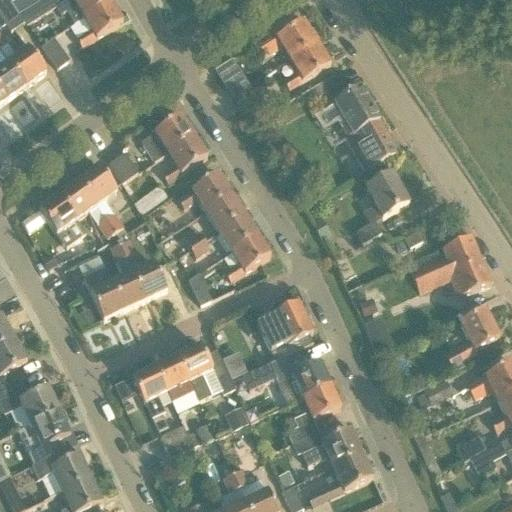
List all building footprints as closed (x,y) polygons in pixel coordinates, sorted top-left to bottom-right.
[(10,0),(0,6),(0,53),(7,49),(0,40),(0,31),(6,28),(11,35),(25,27),(20,17),(13,4),(10,0)] [(35,0),(20,0),(13,4),(20,17),(39,6),(35,0)] [(74,0),(70,2),(71,3),(56,12),(61,19),(76,11),(83,23),(110,7),(106,0),(74,0)] [(39,6),(20,17),(25,27),(27,30),(46,18),(39,6)] [(82,52),(123,29),(110,7),(83,23),(91,36),(77,44),(82,52)] [(294,33),(289,26),(253,48),(263,65),(282,52),(290,65),(317,48),(304,27),(294,33)] [(57,74),(70,65),(54,42),(41,51),(57,74)] [(303,86),(330,69),(317,48),(290,65),(298,77),(284,86),(289,94),(303,85),(303,86)] [(25,92),(46,78),(29,53),(8,68),(25,92)] [(0,97),(6,106),(25,92),(8,68),(0,73),(0,97)] [(225,90),(226,91),(232,101),(263,81),(262,81),(249,89),(242,79),(225,90)] [(316,87),(319,95),(337,88),(333,79),(316,87)] [(249,127),(265,116),(253,96),(267,87),(263,81),(232,101),(249,127)] [(398,157),(360,91),(335,105),(353,138),(345,142),(351,154),(352,153),(364,175),(376,169),(377,169),(398,157)] [(266,118),(253,127),(262,142),(275,133),(266,118)] [(169,159),(194,142),(180,121),(141,147),(154,168),(168,158),(169,159)] [(167,188),(207,163),(194,142),(169,159),(176,171),(162,180),(167,188)] [(121,188),(139,177),(125,157),(108,168),(121,188)] [(78,186),(97,212),(105,207),(117,198),(99,172),(78,186)] [(375,211),(382,223),(391,218),(409,208),(393,179),(375,189),(366,194),(375,211)] [(205,217),(231,200),(218,180),(192,196),(193,198),(179,206),(184,214),(198,205),(205,217)] [(59,200),(77,226),(97,212),(78,186),(59,200)] [(141,217),(144,215),(154,208),(168,200),(161,189),(134,206),(141,217)] [(77,226),(59,200),(39,214),(66,252),(74,247),(73,245),(85,237),(77,226)] [(219,237),(244,221),(231,200),(205,217),(219,237)] [(115,238),(123,232),(114,218),(113,219),(105,224),(115,238)] [(244,221),(219,237),(223,245),(232,258),(257,242),(244,221)] [(115,238),(105,224),(98,229),(97,230),(107,244),(115,238)] [(375,227),(375,226),(370,229),(357,237),(363,248),(382,238),(375,227)] [(191,255),(205,245),(200,237),(185,246),(191,255)] [(421,301),(420,297),(455,283),(462,301),(491,290),(471,241),(442,253),(445,260),(399,278),(402,285),(411,305),(421,301)] [(270,261),(257,242),(232,258),(240,270),(226,279),(231,287),(270,261)] [(129,245),(127,246),(120,249),(126,263),(135,259),(129,245)] [(191,255),(196,262),(210,253),(205,245),(191,255)] [(125,316),(146,306),(132,277),(126,263),(120,249),(110,253),(110,254),(123,282),(111,287),(125,316)] [(167,297),(154,268),(132,277),(146,306),(167,297)] [(111,287),(104,273),(83,282),(103,326),(125,316),(111,287)] [(200,311),(212,305),(200,278),(189,286),(200,311)] [(400,287),(382,293),(393,327),(412,321),(400,287)] [(256,328),(262,339),(271,357),(275,366),(313,348),(309,340),(313,337),(298,306),(256,328)] [(451,372),(477,359),(475,356),(499,343),(485,316),(460,330),(469,347),(445,360),(451,372)] [(0,321),(0,351),(14,343),(2,321),(0,321)] [(387,336),(373,343),(381,359),(395,352),(387,336)] [(0,403),(22,392),(12,374),(27,366),(14,343),(0,351),(0,403)] [(189,386),(193,395),(199,407),(211,401),(221,396),(214,380),(212,376),(205,361),(200,351),(177,362),(189,386)] [(177,362),(156,372),(167,396),(171,406),(193,395),(189,386),(177,362)] [(269,368),(242,381),(249,395),(276,382),(269,368)] [(303,402),(330,390),(320,368),(278,388),(280,392),(284,400),(288,409),(303,402)] [(498,406),(511,398),(511,368),(471,391),(478,404),(492,396),(498,406)] [(158,436),(168,431),(162,418),(165,417),(162,410),(158,401),(167,396),(156,372),(133,382),(152,423),(158,436)] [(221,396),(223,400),(234,394),(231,386),(225,375),(214,380),(221,396)] [(431,410),(453,398),(447,386),(425,397),(425,398),(430,407),(431,410)] [(33,400),(27,390),(22,392),(0,403),(0,412),(4,419),(19,411),(29,430),(59,416),(48,393),(33,400)] [(292,448),(318,437),(313,426),(341,413),(330,390),(303,402),(310,416),(295,423),(299,432),(287,437),(292,448)] [(425,398),(416,402),(421,412),(430,407),(425,398)] [(496,438),(511,429),(511,398),(498,406),(505,419),(490,427),(496,438)] [(17,436),(33,470),(40,466),(59,457),(54,447),(65,442),(70,440),(65,429),(69,428),(63,415),(60,417),(59,416),(29,430),(17,436)] [(206,429),(195,433),(202,449),(213,443),(206,429)] [(165,451),(188,441),(183,431),(160,441),(165,451)] [(333,472),(362,459),(350,435),(301,457),(307,470),(328,461),(333,472)] [(170,463),(189,455),(198,451),(193,438),(188,441),(165,451),(170,463)] [(464,467),(486,455),(479,441),(457,453),(464,467)] [(507,458),(511,465),(511,467),(511,453),(511,454),(506,444),(486,455),(492,466),(507,458)] [(496,472),(492,466),(486,455),(464,467),(469,475),(474,472),(479,481),(496,472)] [(61,499),(91,485),(80,460),(64,468),(59,457),(40,466),(33,470),(32,470),(39,485),(42,483),(50,502),(60,497),(61,499)] [(325,494),(329,504),(373,484),(362,459),(333,472),(339,488),(325,494)] [(5,467),(0,469),(0,485),(11,479),(5,467)] [(239,494),(249,489),(243,475),(232,479),(239,494)] [(228,498),(239,494),(232,479),(222,484),(228,498)] [(67,511),(91,511),(102,507),(91,485),(61,499),(67,511)] [(289,511),(302,511),(293,491),(282,496),(289,511)] [(247,511),(275,511),(268,496),(245,506),(247,511)] [(445,511),(456,511),(450,497),(440,502),(445,511)]
